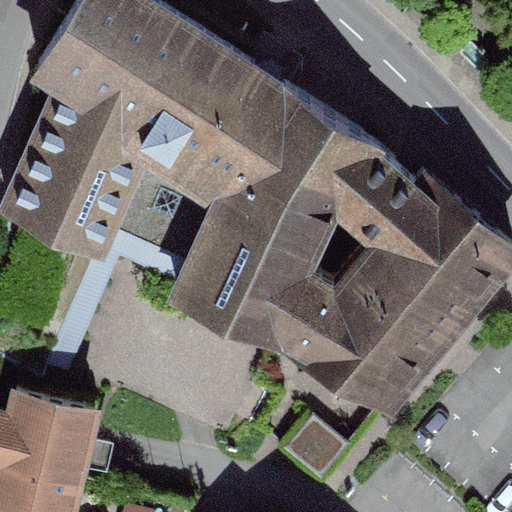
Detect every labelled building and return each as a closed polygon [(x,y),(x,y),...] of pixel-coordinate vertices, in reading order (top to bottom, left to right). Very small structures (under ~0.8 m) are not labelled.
[(63,75),(10,200),(102,243),(182,281),(277,325),(311,256),(337,199),(374,136),(162,0),(78,0),(41,61),(63,75)] [(375,228),(418,172),(374,136),(337,199),(375,228)] [(394,392),(511,249),(511,238),(425,168),(418,172),(375,228),(336,273),(311,256),(277,325),(394,392)] [(10,200),(0,251),(0,349),(43,368),(102,243),(10,200)] [(0,511),(98,511),(123,394),(28,375),(23,396),(0,391),(0,464),(8,466),(0,504),(0,511)]
